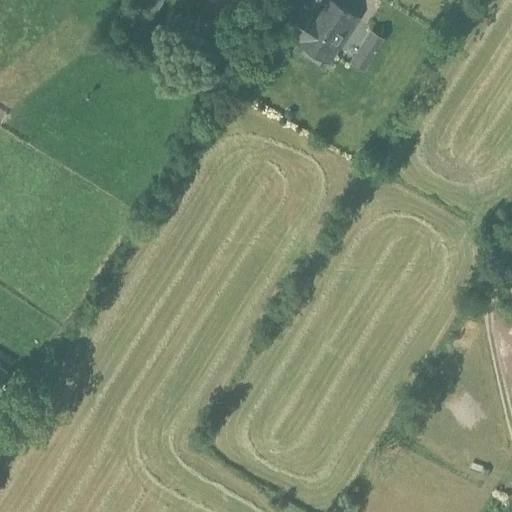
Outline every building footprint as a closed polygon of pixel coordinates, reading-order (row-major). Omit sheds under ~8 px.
[(157,0),(136,0),(133,7),(148,16),(157,0)] [(357,19),(327,0),(325,0),(315,16),(297,7),(281,33),(297,42),(292,50),(325,70),(357,19)] [(372,26),(353,58),(369,68),(388,36),(372,26)] [(377,93),(359,121),(371,128),(389,101),(377,93)] [(75,265),(112,197),(0,137),(0,195),(49,221),(39,239),(0,217),(0,277),(49,303),(70,263),(75,265)]
